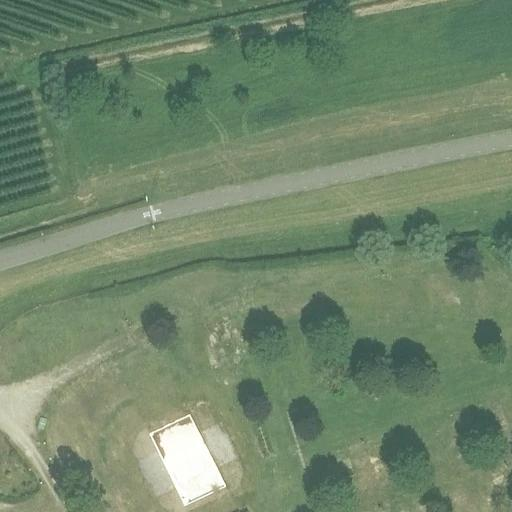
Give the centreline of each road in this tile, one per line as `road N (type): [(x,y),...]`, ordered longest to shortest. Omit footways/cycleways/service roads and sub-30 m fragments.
road 1 (tertiary): [(0,259),(147,214),(511,137)]
road 2 (track): [(511,286),(461,255),(405,261),(260,288),(134,335)]
